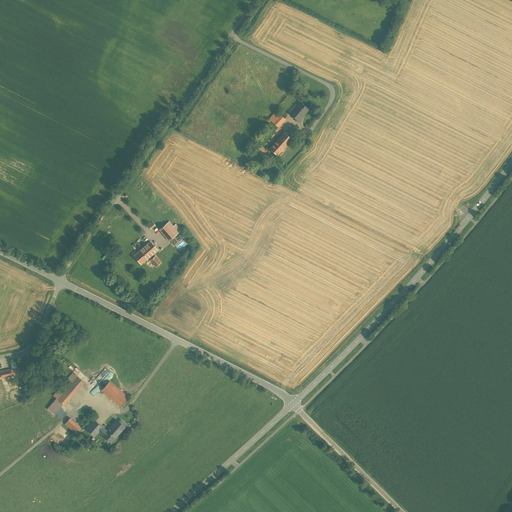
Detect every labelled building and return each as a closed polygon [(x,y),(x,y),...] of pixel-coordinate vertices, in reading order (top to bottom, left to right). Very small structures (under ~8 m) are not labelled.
[(307,111),(298,103),(287,115),(296,123),(307,111)] [(284,121),(275,113),(268,122),(277,129),(284,121)] [(291,142),(282,133),(267,149),(277,158),(291,142)] [(167,223),(158,231),(167,242),(176,234),(167,223)] [(155,253),(159,249),(150,240),(133,255),(140,264),(147,258),(156,267),(162,261),(155,253)] [(8,383),(7,377),(19,374),(18,368),(0,372),(3,384),(8,383)] [(82,384),(72,376),(54,397),(64,405),(82,384)] [(126,397),(107,381),(99,391),(118,406),(126,397)] [(55,412),(61,419),(66,414),(60,408),(55,412)] [(79,427),(69,418),(64,425),(73,433),(79,427)] [(99,431),(102,427),(94,420),(87,429),(94,436),(99,431)] [(107,431),(102,427),(99,431),(108,439),(111,435),(115,438),(125,427),(117,420),(107,431)]
